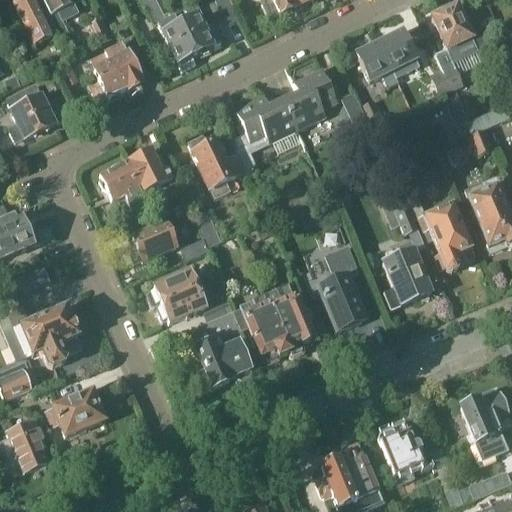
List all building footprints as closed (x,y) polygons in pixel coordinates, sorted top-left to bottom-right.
[(30,0),(12,9),(13,10),(9,15),(13,24),(20,25),(32,49),(55,38),(48,23),(46,24),(34,0),(30,0)] [(40,0),(51,20),(49,21),(59,41),(68,37),(63,27),(78,19),(73,10),(74,9),(73,8),(78,6),(75,0),(40,0)] [(161,0),(155,3),(163,19),(174,14),(167,0),(161,0)] [(212,0),(216,8),(228,2),(226,0),(212,0)] [(268,0),(264,2),(265,5),(260,8),(268,24),(277,19),(278,20),(313,2),(312,0),(268,0)] [(163,19),(166,24),(156,28),(161,38),(175,69),(176,69),(180,75),(193,69),(190,62),(211,52),(210,52),(219,47),(212,32),(203,36),(189,7),(174,14),(163,19)] [(485,32),(496,28),(489,9),(478,14),(485,32)] [(453,66),(477,56),(472,43),(458,10),(447,14),(442,13),(436,16),(434,20),(432,21),(447,54),(448,54),(453,66)] [(111,42),(100,20),(88,26),(99,49),(111,42)] [(402,35),(379,46),(393,75),(416,64),(402,35)] [(369,87),(381,81),(387,92),(398,87),(392,75),(393,75),(379,46),(355,58),(369,87)] [(93,76),(99,88),(90,92),(97,108),(106,103),(107,104),(141,87),(132,70),(137,68),(132,57),(126,60),(121,50),(91,64),(96,75),(93,76)] [(22,60),(10,66),(19,85),(32,79),(22,60)] [(453,68),(442,73),(452,95),(463,90),(453,68)] [(77,87),(69,69),(57,75),(65,92),(77,87)] [(439,100),(452,95),(442,73),(429,79),(439,100)] [(61,91),(54,75),(42,81),(49,97),(61,91)] [(297,99),(283,106),(296,134),(323,121),(320,114),(335,107),(320,75),(292,88),(297,99)] [(19,89),(15,81),(4,87),(8,95),(19,89)] [(15,148),(62,125),(54,109),(47,113),(36,90),(5,105),(17,129),(8,133),(15,148)] [(267,148),(296,134),(283,106),(267,113),(262,102),(234,116),(249,148),(264,141),(267,148)] [(373,104),(360,111),(369,131),(382,125),(373,104)] [(503,110),(466,127),(472,139),(509,123),(503,110)] [(492,154),(484,135),(467,142),(476,161),(492,154)] [(230,144),(235,154),(245,150),(240,140),(230,144)] [(225,189),(242,181),(233,163),(226,166),(217,147),(207,152),(203,142),(188,149),(193,159),(192,159),(210,196),(215,205),(229,198),(225,189)] [(151,154),(129,165),(144,197),(172,184),(167,173),(168,173),(161,159),(155,162),(151,154)] [(127,167),(99,181),(100,183),(99,187),(102,194),(107,196),(112,206),(125,199),(132,213),(147,206),(143,198),(144,197),(129,165),(128,165),(128,166),(127,166),(127,167)] [(511,224),(510,226),(501,203),(507,201),(501,186),(495,189),(494,186),(481,192),(480,189),(464,195),(467,203),(466,203),(489,258),(505,251),(510,252),(511,251),(511,224)] [(392,210),(404,239),(408,237),(412,245),(416,255),(416,254),(423,251),(416,234),(404,205),(400,195),(388,200),(392,210)] [(458,270),(473,263),(469,254),(470,254),(452,209),(436,215),(434,212),(424,216),(417,200),(406,204),(413,223),(417,221),(423,235),(428,233),(438,258),(433,261),(438,275),(444,273),(445,275),(450,276),(455,274),(458,270)] [(322,219),(337,212),(332,201),(317,208),(322,219)] [(163,212),(160,205),(152,208),(155,215),(163,212)] [(184,206),(172,211),(176,221),(188,216),(184,206)] [(267,222),(262,210),(247,217),(253,229),(267,222)] [(142,266),(175,252),(162,219),(146,226),(149,234),(131,241),(135,250),(127,253),(133,268),(141,265),(142,266)] [(0,264),(41,247),(35,231),(27,235),(21,222),(15,225),(13,220),(0,225),(0,264)] [(399,311),(430,298),(420,275),(424,273),(416,254),(416,255),(412,245),(397,251),(401,261),(382,268),(393,294),(384,298),(390,314),(399,310),(399,311)] [(345,251),(324,260),(335,286),(318,293),(336,337),(362,326),(355,308),(358,306),(348,282),(357,278),(345,251)] [(207,311),(199,292),(195,293),(188,278),(153,293),(154,295),(146,299),(146,301),(150,311),(152,312),(160,309),(161,312),(156,314),(162,328),(167,325),(168,328),(201,314),(207,311)] [(264,299),(288,358),(289,361),(292,363),(303,358),(304,356),(301,349),(311,345),(306,333),(308,329),(305,322),(301,320),(288,289),(264,299)] [(279,362),(288,358),(264,299),(239,309),(241,313),(232,317),(240,336),(249,332),(261,361),(262,361),(265,368),(267,369),(278,365),(279,362)] [(207,311),(201,314),(207,326),(231,316),(226,303),(207,311)] [(7,314),(0,317),(0,328),(9,351),(20,347),(26,362),(32,359),(32,360),(42,356),(47,370),(52,372),(64,368),(66,363),(64,359),(83,352),(77,337),(78,334),(76,328),(73,327),(67,311),(29,326),(22,309),(7,314)] [(249,383),(250,379),(237,348),(233,339),(240,336),(232,317),(189,335),(196,353),(195,354),(202,372),(192,376),(200,394),(210,390),(212,393),(229,386),(228,384),(234,382),(236,385),(240,387),(249,383)] [(5,380),(0,382),(0,395),(4,405),(31,393),(22,373),(5,380)] [(501,450),(504,448),(500,438),(501,438),(495,423),(506,418),(498,400),(497,401),(495,396),(492,395),(477,401),(476,404),(477,406),(460,414),(479,459),(491,454),(494,453),(496,459),(503,456),(501,450)] [(64,441),(103,425),(91,396),(44,415),(51,432),(59,429),(64,441)] [(36,428),(22,434),(17,436),(20,443),(12,446),(11,443),(0,447),(0,468),(17,462),(23,478),(47,469),(40,453),(45,451),(36,428)] [(411,475),(428,468),(419,445),(414,447),(410,435),(397,440),(395,436),(391,434),(380,439),(378,443),(394,482),(394,481),(398,490),(414,484),(411,475)] [(376,496),(366,470),(361,457),(360,457),(357,451),(354,449),(343,453),(342,457),(344,462),(338,465),(337,463),(332,461),(322,465),(320,470),(320,471),(320,472),(324,481),(316,484),(314,487),(320,500),(323,502),(331,498),(335,511),(337,511),(350,507),(351,511),(371,511),(385,507),(380,494),(376,496)] [(432,456),(438,471),(448,467),(442,452),(432,456)] [(473,504),(509,489),(504,477),(469,492),(473,504)] [(453,511),(461,509),(454,491),(442,496),(448,511),(453,511)] [(469,492),(459,496),(464,508),(473,504),(469,492)]
